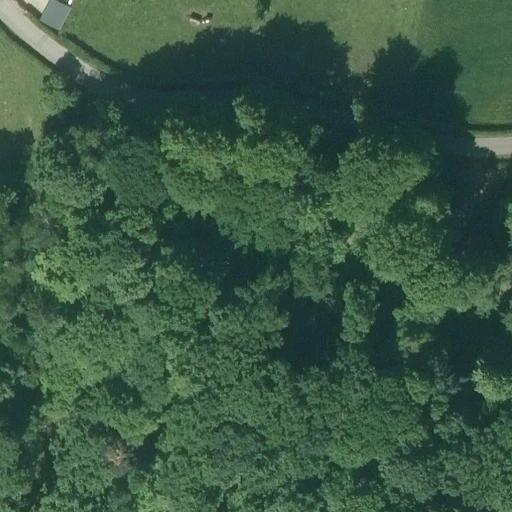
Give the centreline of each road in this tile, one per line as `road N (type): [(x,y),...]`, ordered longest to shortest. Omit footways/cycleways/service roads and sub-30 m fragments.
road 1 (unclassified): [(0,4),(71,65),(124,90),(240,98),(435,148),(511,150)]
road 2 (track): [(124,90),(302,238),(399,249),(511,308)]
